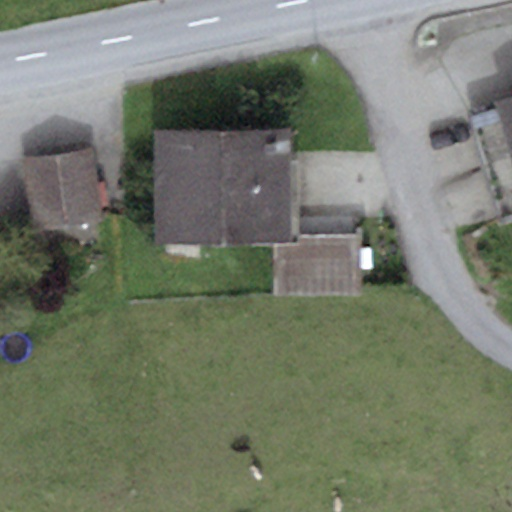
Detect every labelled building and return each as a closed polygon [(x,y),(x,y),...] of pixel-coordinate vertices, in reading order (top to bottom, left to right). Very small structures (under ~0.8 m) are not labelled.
[(511,96),(497,101),(500,111),(511,153),(511,96)] [(511,206),(511,153),(500,111),(470,121),(499,210),(511,206)] [(273,245),(299,244),(298,131),(155,133),(156,247),(273,245)] [(97,224),(87,156),(18,166),(27,234),(97,224)] [(358,243),(299,244),(273,245),(274,296),(359,295),(358,243)]
